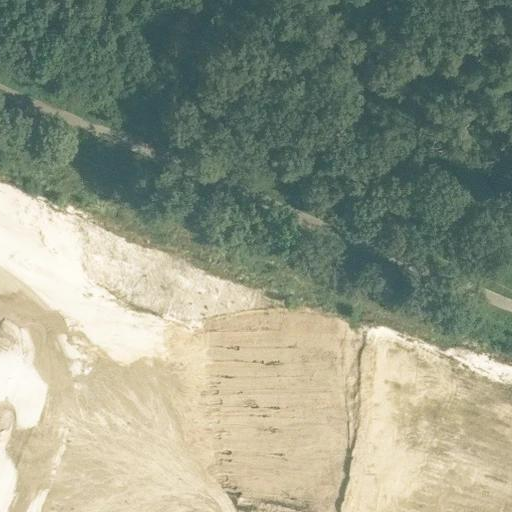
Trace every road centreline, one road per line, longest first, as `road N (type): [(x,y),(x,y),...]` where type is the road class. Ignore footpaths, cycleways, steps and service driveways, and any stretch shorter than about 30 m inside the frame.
road 1 (track): [(352,243),(0,90)]
road 2 (track): [(352,243),(358,97),(383,0)]
road 3 (track): [(511,308),(352,243)]
